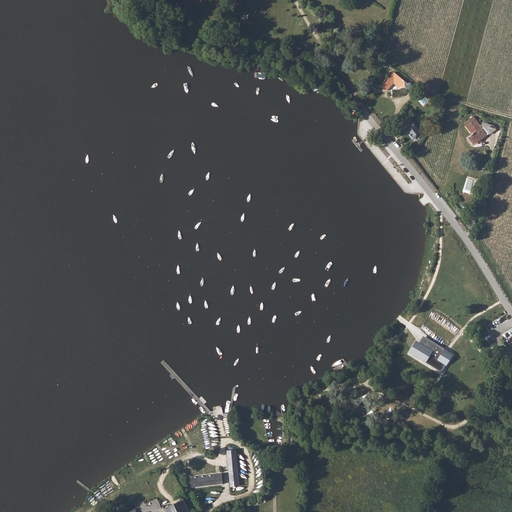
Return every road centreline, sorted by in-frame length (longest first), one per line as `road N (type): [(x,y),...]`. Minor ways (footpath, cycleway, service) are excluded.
road 1 (residential): [(511,314),(473,249),(367,115)]
road 2 (track): [(210,511),(226,485),(223,467),(195,454),(166,468),(160,491),(169,499)]
road 3 (track): [(221,499),(245,495),(251,478),(247,453),(225,437),(217,413)]
